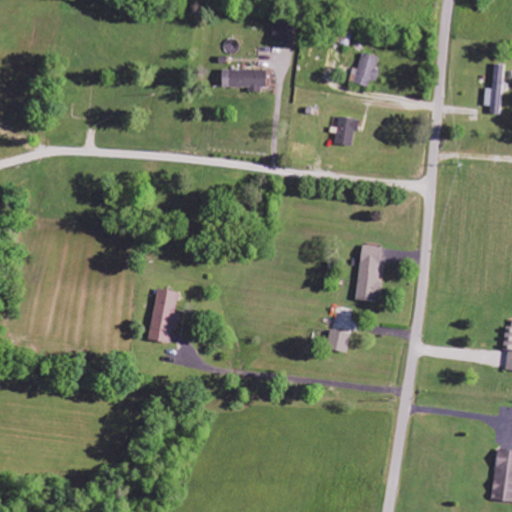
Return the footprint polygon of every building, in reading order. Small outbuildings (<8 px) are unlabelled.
[(294,45),(298,25),(276,20),(272,40),(294,45)] [(371,80),(376,81),(379,70),(376,69),(380,58),(363,53),(354,84),(369,88),(371,80)] [(501,112),(505,66),(495,65),(492,90),(486,89),(484,111),(501,112)] [(267,70),(222,70),(223,88),(249,88),(249,91),(267,91),(267,70)] [(354,147),(359,121),(340,117),(335,144),(354,147)] [(355,298),(380,302),(383,283),(378,282),(382,249),(362,246),(355,298)] [(170,344),(172,330),(177,331),(179,314),(175,314),(179,293),(157,289),(149,341),(170,344)] [(327,350),(346,354),(351,335),(331,330),(327,350)] [(511,451),(498,450),(492,500),(511,502),(511,451)]
